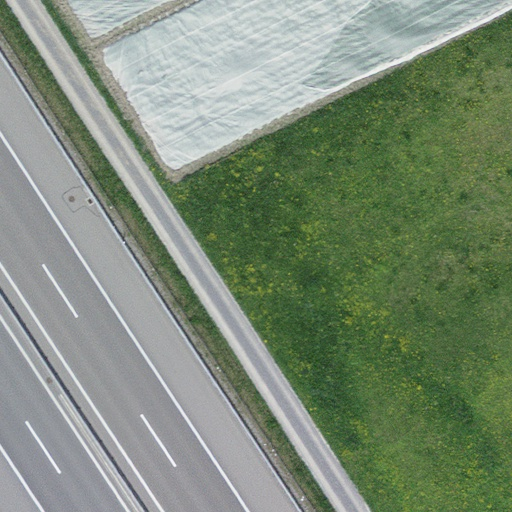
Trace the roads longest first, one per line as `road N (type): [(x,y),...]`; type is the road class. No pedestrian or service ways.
road 1 (track): [(23,0),(354,511)]
road 2 (motorway): [(205,511),(0,198)]
road 3 (motorway): [(0,381),(85,511)]
